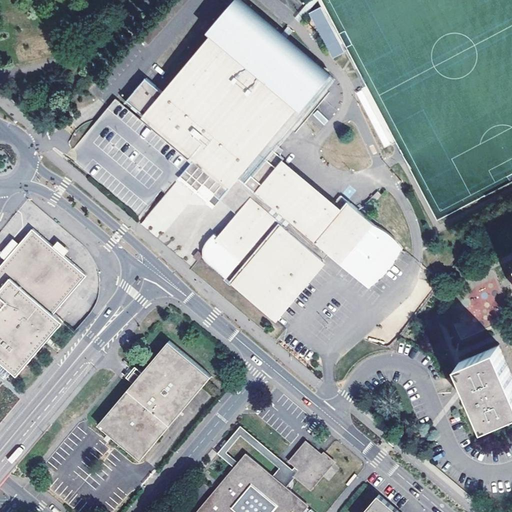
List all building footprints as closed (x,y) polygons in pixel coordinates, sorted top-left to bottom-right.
[(231,10),(217,27),(232,40),(233,38),(237,42),(236,43),(250,54),(251,53),(255,56),(254,58),(267,68),(268,67),(271,70),(270,72),(284,83),(285,82),(289,85),(288,86),(303,99),(316,84),(318,82),(321,78),(324,74),(327,71),(328,69),(247,0),(240,0),(238,2),(235,6),(233,9),(231,10)] [(331,22),(320,29),(337,63),(349,57),(331,22)] [(191,162),(186,168),(189,171),(192,173),(197,177),(200,180),(204,182),(206,185),(209,187),(215,191),(218,194),(222,197),(229,203),(231,205),(236,208),(238,211),(219,234),(217,233),(216,232),(205,245),(205,248),(205,250),(205,253),(205,256),(225,275),(226,276),(227,277),(232,281),(235,284),(272,314),(275,317),(325,258),(330,252),(341,262),(370,286),(372,284),(374,283),(381,276),(388,268),(394,260),(400,252),(402,248),(404,245),(400,241),(397,237),(389,231),(381,225),(375,222),(352,203),(349,200),(341,210),(312,185),(281,160),(282,158),(272,150),(270,153),(263,147),(266,144),(302,101),(303,99),(288,86),(289,85),(285,82),(284,83),(270,72),(271,70),(268,67),(267,68),(254,58),(255,56),(251,53),(250,54),(236,43),(237,42),(233,38),(232,40),(217,27),(216,29),(177,76),(164,91),(159,87),(154,83),(147,77),(142,82),(127,99),(134,104),(133,106),(138,111),(140,109),(144,112),(150,118),(151,118),(150,120),(156,125),(157,123),(161,127),(168,133),(167,134),(173,139),(174,138),(185,147),(184,149),(190,154),(191,152),(192,153),(194,154),(196,156),(191,162)] [(270,153),(272,150),(266,144),(263,147),(270,153)] [(218,201),(222,197),(218,194),(215,191),(209,187),(206,185),(204,182),(200,180),(197,177),(192,173),(189,171),(186,168),(182,173),(218,201)] [(176,180),(140,224),(164,243),(170,235),(174,238),(203,202),(176,180)] [(339,208),(346,201),(341,195),(333,203),(339,208)] [(84,276),(32,230),(0,267),(0,360),(17,375),(47,340),(61,323),(52,315),(84,276)] [(500,325),(499,300),(465,301),(465,313),(477,313),(477,326),(500,325)] [(134,381),(98,423),(141,459),(212,375),(170,339),(141,372),(134,381)] [(459,361),(469,382),(475,379),(481,392),(474,395),(477,402),(486,424),(511,413),(511,374),(499,344),(459,361)] [(130,367),(124,373),(129,377),(133,372),(137,368),(130,362),(128,365),(130,367)] [(134,381),(141,372),(137,368),(133,372),(129,377),(134,381)] [(471,388),(474,395),(481,392),(475,379),(469,382),(471,388)] [(237,467),(241,461),(228,449),(241,434),(280,467),(272,476),(281,484),(297,464),(291,459),(289,457),(286,461),(242,423),(218,451),(237,467)] [(291,459),(297,464),(302,468),(297,474),(312,488),(336,460),(326,451),(325,451),(323,453),(308,440),(297,452),(291,459)] [(247,454),(241,461),(237,467),(197,511),(317,511),(312,507),(312,508),(308,505),(309,504),(291,489),(289,491),(281,484),(272,476),(247,454)] [(328,480),(339,468),(334,464),(323,475),(328,480)] [(401,511),(380,493),(363,511),(401,511)]
